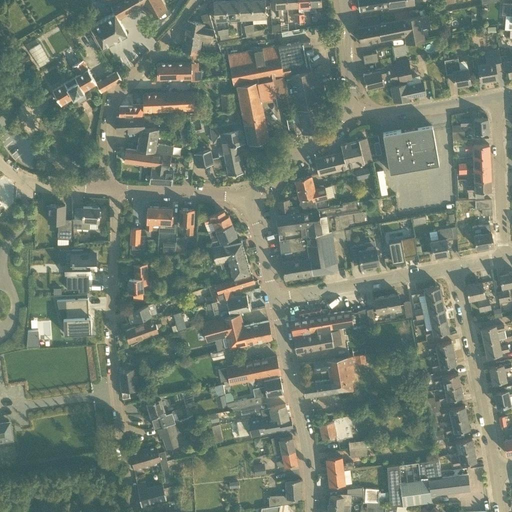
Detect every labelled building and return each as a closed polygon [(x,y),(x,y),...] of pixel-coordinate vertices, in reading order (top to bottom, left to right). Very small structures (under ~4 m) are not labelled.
[(108,0),(109,1),(111,6),(112,7),(115,12),(92,26),(103,45),(127,33),(119,19),(143,5),(146,10),(151,19),(168,10),(161,0),(108,0)] [(240,19),(253,18),(252,0),(239,1),(240,19)] [(252,0),(253,18),(266,17),(265,0),(252,0)] [(281,7),(287,7),(287,0),(275,0),(276,16),(281,15),(281,7)] [(310,0),(311,5),(317,5),(317,13),(322,13),(321,0),(310,0)] [(357,0),(360,11),(389,7),(388,0),(357,0)] [(227,19),(240,19),(239,1),(226,2),(227,19)] [(215,20),(227,19),(226,2),(213,2),(215,20)] [(511,15),(511,4),(503,3),(502,15),(511,15)] [(424,41),(422,29),(420,16),(410,18),(395,20),(379,23),(362,27),(358,27),(361,44),(405,36),(407,44),(424,41)] [(362,27),(379,23),(378,16),(361,19),(362,27)] [(216,37),(213,25),(188,21),(186,31),(212,37),(216,37)] [(305,28),(281,32),(282,37),(306,32),(305,28)] [(210,46),(212,37),(186,31),(183,50),(199,52),(201,40),(204,41),(203,45),(210,46)] [(282,64),(283,64),(286,86),(294,84),(297,104),(317,100),(308,55),(314,53),(313,47),(312,47),(310,40),(279,46),(282,64)] [(30,47),(39,66),(50,61),(41,42),(30,47)] [(286,86),(283,64),(282,64),(279,46),(279,45),(228,55),(234,85),(238,85),(249,143),(269,140),(257,81),(272,78),(278,107),(290,104),(286,86)] [(393,47),(396,57),(402,56),(400,46),(393,47)] [(478,64),(481,81),(497,78),(495,64),(502,63),(499,50),(486,52),(487,63),(478,64)] [(363,56),(365,64),(378,61),(377,53),(363,56)] [(453,73),(455,86),(470,83),(468,68),(460,70),(458,58),(444,60),(447,74),(453,73)] [(97,84),(97,83),(83,60),(72,67),(78,76),(53,90),(62,105),(96,84),(97,84)] [(408,85),(407,83),(407,80),(412,79),(408,60),(396,63),(397,67),(400,82),(401,85),(391,86),(394,101),(425,94),(423,82),(408,85)] [(511,60),(502,62),(503,70),(509,69),(510,76),(511,76),(511,60)] [(201,71),(199,71),(199,63),(191,63),(158,63),(158,79),(191,79),(191,81),(201,80),(201,71)] [(331,77),(332,77),(333,77),(340,77),(339,67),(331,68),(331,77)] [(367,90),(400,82),(397,67),(389,68),(389,67),(375,70),(375,72),(363,75),(367,90)] [(97,84),(96,84),(101,92),(122,79),(117,71),(97,83),(97,84)] [(143,104),(143,111),(195,110),(194,92),(143,94),(143,104)] [(223,112),(235,111),(234,93),(222,94),(223,112)] [(323,129),(317,100),(297,104),(301,121),(303,133),(323,129)] [(143,111),(143,104),(133,104),(133,106),(120,106),(120,116),(143,116),(143,111)] [(297,104),(290,105),(290,107),(293,123),(301,121),(297,104)] [(117,132),(140,131),(143,131),(143,126),(143,121),(155,121),(155,116),(143,116),(143,117),(117,117),(117,132)] [(475,133),(489,132),(488,118),(461,119),(461,125),(461,126),(474,125),(475,133)] [(245,143),(242,129),(241,122),(219,126),(222,141),(224,152),(237,149),(236,144),(245,143)] [(439,163),(433,126),(432,125),(383,133),(390,172),(439,163)] [(461,131),(461,126),(461,125),(453,126),(453,139),(465,138),(464,131),(461,131)] [(159,152),(172,154),(173,146),(159,144),(158,146),(156,145),(159,129),(143,126),(143,131),(140,131),(137,149),(159,152)] [(179,131),(181,143),(188,142),(186,130),(179,131)] [(315,159),(316,162),(319,174),(372,161),(366,138),(341,144),(343,152),(315,159)] [(474,157),(490,156),(489,144),(465,146),(465,151),(473,150),(474,157)] [(156,163),(157,153),(126,149),(124,162),(152,166),(153,163),(156,163)] [(220,157),(212,159),(211,150),(194,153),(197,167),(213,164),(214,169),(227,166),(229,175),(243,172),(239,149),(237,149),(224,152),(219,153),(220,157)] [(159,153),(157,153),(156,163),(153,163),(152,166),(150,182),(171,184),(173,171),(177,172),(178,163),(171,162),(172,154),(159,152),(159,153)] [(194,157),(194,155),(190,154),(190,157),(186,156),(184,167),(192,168),(194,157)] [(474,168),(490,168),(490,156),(474,157),(474,168)] [(368,166),(356,169),(358,179),(370,176),(368,166)] [(475,180),(491,179),(490,168),(474,168),(475,180)] [(303,212),(318,210),(316,201),(328,199),(325,187),(324,187),(323,185),(319,186),(319,188),(314,189),(311,176),(295,179),(300,199),(301,199),(301,200),(299,204),(302,205),(303,212)] [(491,191),(491,179),(475,180),(475,186),(467,187),(467,192),(476,191),(491,191)] [(291,212),(290,207),(289,199),(278,201),(280,215),(291,213),(291,212)] [(481,209),(492,208),(492,200),(475,201),(476,209),(481,209)] [(366,212),(361,212),(360,202),(343,205),(343,206),(322,209),(318,210),(303,212),(295,213),(295,212),(291,213),(280,215),(277,215),(278,230),(279,235),(284,234),(284,229),(299,228),(306,227),(307,235),(299,236),(279,239),(280,240),(281,253),(309,248),(308,243),(317,242),(316,234),(331,231),(345,229),(350,228),(350,224),(368,221),(366,212)] [(68,239),(72,239),(73,219),(65,219),(65,205),(49,205),(49,206),(47,206),(47,216),(49,216),(49,223),(58,223),(58,239),(68,239)] [(161,231),(162,207),(148,206),(147,214),(146,214),(146,223),(147,223),(146,230),(161,231)] [(83,220),(75,219),(73,219),(74,229),(91,230),(91,221),(99,222),(100,208),(83,207),(83,220)] [(162,207),(161,231),(165,231),(165,233),(171,233),(172,224),(173,224),(173,216),(172,216),(173,208),(162,207)] [(181,208),(180,228),(187,228),(186,235),(193,235),(194,209),(181,208)] [(213,234),(233,225),(229,215),(226,216),(224,211),(203,219),(209,233),(210,232),(210,234),(213,234)] [(477,249),(494,246),(490,224),(483,225),(483,226),(473,228),(477,249)] [(227,244),(239,241),(233,225),(213,234),(210,234),(213,244),(221,242),(226,240),(227,244)] [(431,241),(433,257),(449,254),(447,240),(457,238),(457,226),(438,230),(440,240),(431,241)] [(140,245),(141,235),(141,229),(131,228),(131,244),(140,245)] [(331,231),(316,234),(317,242),(308,243),(309,248),(310,258),(282,262),(284,279),(338,270),(331,231)] [(392,263),(405,260),(405,257),(418,255),(414,236),(389,241),(392,263)] [(177,237),(176,253),(186,251),(187,238),(177,237)] [(251,272),(246,255),(242,241),(241,241),(241,242),(240,242),(239,241),(227,244),(212,248),(216,263),(221,262),(223,270),(230,268),(233,278),(251,272)] [(175,253),(176,242),(167,242),(167,253),(175,253)] [(365,244),(350,247),(354,265),(361,263),(362,267),(364,266),(364,268),(371,267),(371,265),(379,264),(376,247),(366,249),(365,244)] [(72,264),(66,264),(67,274),(67,276),(67,289),(78,289),(79,289),(79,274),(89,274),(89,269),(95,269),(95,265),(95,257),(95,253),(83,254),(83,252),(83,250),(72,250),(72,260),(72,262),(72,264)] [(130,292),(134,292),(134,300),(143,299),(143,292),(143,285),(147,285),(147,265),(142,265),(142,264),(140,264),(140,265),(135,265),(136,278),(129,278),(130,292)] [(508,286),(511,285),(511,272),(500,275),(503,291),(498,292),(500,302),(510,300),(508,286)] [(207,304),(212,302),(220,300),(232,296),(230,290),(255,282),(252,273),(232,279),(216,284),(215,284),(218,293),(205,297),(207,304)] [(171,286),(174,295),(186,291),(183,282),(171,286)] [(466,286),(469,299),(478,298),(480,311),(491,309),(489,298),(486,299),(483,283),(466,286)] [(427,301),(442,298),(440,286),(417,291),(418,296),(425,294),(427,301)] [(236,294),(232,296),(220,300),(212,302),(214,311),(229,308),(230,315),(251,310),(250,308),(252,308),(250,302),(249,303),(247,295),(246,295),(246,296),(237,298),(236,294)] [(396,317),(395,310),(401,308),(398,294),(387,296),(389,311),(391,318),(396,317)] [(377,313),(389,311),(387,296),(375,298),(377,313)] [(429,312),(445,309),(442,298),(427,301),(429,312)] [(88,299),(65,300),(65,301),(67,333),(67,334),(92,333),(92,332),(91,318),(91,317),(90,317),(89,317),(88,300),(88,299)] [(406,318),(413,317),(410,301),(404,302),(406,318)] [(132,322),(158,314),(154,303),(128,311),(132,322)] [(291,320),(293,335),(353,326),(351,311),(322,315),(321,308),(298,312),(299,319),(291,320)] [(373,309),(367,310),(369,323),(376,322),(373,309)] [(431,323),(447,320),(445,309),(429,312),(431,323)] [(502,317),(501,309),(493,310),(494,318),(502,317)] [(182,312),(173,314),(175,320),(183,318),(182,312)] [(273,339),(269,321),(244,326),(241,313),(222,317),(202,323),(208,341),(227,337),(229,348),(273,339)] [(427,341),(426,336),(449,331),(447,320),(431,323),(433,330),(416,333),(418,343),(427,341)] [(155,322),(126,330),(130,342),(159,333),(155,322)] [(482,328),(485,342),(499,339),(507,338),(504,324),(496,326),(496,325),(482,328)] [(28,330),(27,347),(39,346),(38,330),(28,330)] [(184,330),(178,332),(180,340),(187,338),(184,330)] [(294,337),(296,352),(334,346),(331,331),(294,337)] [(499,339),(485,342),(487,356),(502,353),(509,351),(508,345),(500,347),(499,339)] [(438,356),(454,352),(451,341),(428,346),(429,351),(437,349),(438,356)] [(366,354),(377,352),(376,346),(375,344),(364,346),(366,354)] [(454,352),(438,356),(440,362),(432,364),(433,368),(441,367),(456,364),(454,352)] [(305,397),(353,390),(354,390),(352,379),(351,379),(349,365),(366,362),(365,355),(347,357),(314,362),(315,371),(329,369),(330,379),(303,383),(305,397)] [(230,383),(279,373),(281,373),(277,356),(227,367),(230,383)] [(503,365),(490,367),(493,383),(506,380),(504,370),(511,368),(511,363),(503,365)] [(123,398),(130,397),(129,390),(137,389),(138,396),(142,396),(141,388),(138,389),(135,369),(119,371),(123,398)] [(445,388),(461,385),(458,373),(435,378),(436,383),(444,381),(445,388)] [(283,392),(280,377),(264,381),(265,386),(253,389),(255,397),(258,396),(267,394),(267,395),(283,392)] [(223,395),(225,394),(222,384),(210,387),(212,397),(223,395)] [(461,385),(445,388),(447,394),(439,396),(440,401),(448,399),(463,396),(461,385)] [(511,390),(508,391),(495,393),(498,407),(511,405),(509,396),(511,395),(511,390)] [(441,406),(439,401),(435,401),(434,397),(428,399),(430,408),(439,406),(441,406)] [(176,404),(172,405),(170,399),(162,398),(161,398),(147,403),(151,416),(175,410),(178,409),(176,404)] [(240,408),(248,407),(247,399),(234,401),(227,403),(228,411),(240,409),(240,408)] [(289,419),(286,404),(261,409),(262,417),(263,420),(277,418),(277,422),(289,420),(291,419),(291,418),(289,419)] [(256,412),(256,410),(255,405),(248,407),(240,408),(240,409),(242,415),(256,412)] [(437,416),(441,415),(439,406),(430,408),(433,424),(438,423),(437,416)] [(452,420),(468,417),(465,406),(442,411),(443,415),(451,414),(452,420)] [(160,427),(179,421),(175,410),(151,416),(155,428),(160,427)] [(212,423),(220,421),(219,414),(210,415),(212,423)] [(355,423),(353,415),(333,419),(334,420),(320,423),(323,438),(336,435),(337,439),(345,438),(342,425),(355,423)] [(293,427),(291,419),(289,420),(277,422),(277,418),(263,420),(262,417),(249,419),(252,435),(293,427)] [(468,417),(452,420),(453,427),(446,428),(447,433),(470,429),(468,417)] [(179,421),(160,427),(167,448),(181,444),(181,442),(186,440),(183,429),(191,427),(189,418),(179,421)] [(240,437),(252,435),(249,419),(240,421),(237,421),(240,437)] [(0,439),(12,438),(10,422),(0,423),(0,439)] [(437,440),(443,438),(442,430),(435,432),(437,440)] [(272,438),(272,441),(273,446),(281,444),(282,453),(296,451),(293,436),(279,439),(279,437),(272,438)] [(459,453),(474,449),(472,438),(449,443),(450,448),(457,446),(459,453)] [(350,449),(367,447),(366,440),(349,442),(350,449)] [(169,468),(166,455),(164,445),(158,447),(146,449),(131,453),(134,469),(135,468),(152,464),(160,463),(161,469),(163,468),(165,484),(170,484),(168,468),(169,468)] [(351,457),(367,455),(367,447),(350,449),(351,457)] [(168,458),(174,457),(172,449),(166,451),(168,458)] [(474,449),(459,453),(460,459),(452,461),(453,466),(477,461),(474,449)] [(278,467),(298,463),(296,451),(282,453),(284,460),(276,462),(278,467)] [(328,472),(344,470),(354,469),(354,462),(346,463),(346,465),(343,465),(342,457),(327,458),(328,472)] [(442,477),(441,471),(440,460),(387,466),(390,505),(398,505),(403,505),(408,505),(425,503),(432,502),(431,494),(470,489),(468,474),(442,477)] [(253,466),(254,476),(265,476),(265,465),(253,466)] [(344,470),(328,472),(330,486),(345,484),(344,470)] [(163,485),(147,488),(146,480),(137,482),(139,491),(139,492),(140,495),(140,497),(142,506),(145,505),(146,505),(158,502),(167,501),(164,487),(163,485)] [(301,497),(300,480),(286,480),(287,495),(269,496),(270,506),(281,505),(298,502),(297,498),(301,497)] [(229,482),(230,490),(239,489),(239,482),(229,482)] [(330,511),(350,511),(351,496),(363,496),(362,487),(348,489),(347,495),(343,494),(343,497),(330,496),(329,511),(330,511)] [(365,491),(365,502),(379,502),(379,492),(379,489),(365,489),(365,491)] [(379,492),(379,502),(389,502),(389,492),(379,492)] [(384,511),(386,504),(376,503),(375,511),(384,511)]
